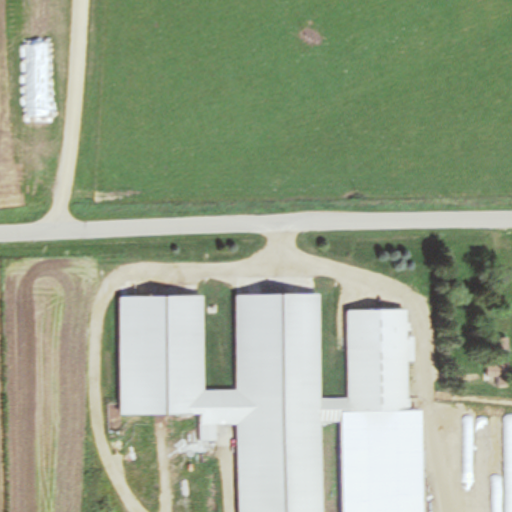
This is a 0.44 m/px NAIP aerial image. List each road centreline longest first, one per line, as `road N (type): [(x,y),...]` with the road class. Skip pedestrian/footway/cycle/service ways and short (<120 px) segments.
road 1 (secondary): [(0,234),(511,213)]
road 2 (residential): [(53,233),(71,142),(79,0)]
